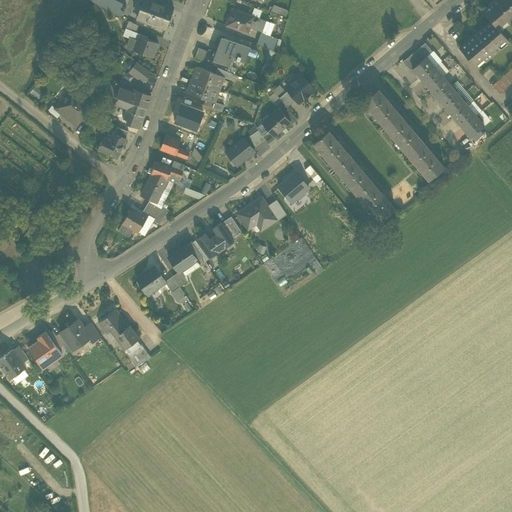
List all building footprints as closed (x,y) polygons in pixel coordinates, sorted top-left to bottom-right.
[(89,0),(116,14),(121,17),(127,6),(115,0),(89,0)] [(143,0),(136,18),(166,29),(173,7),(153,0),(143,0)] [(511,0),(494,0),(482,10),(491,21),(491,20),(498,28),(506,21),(508,23),(511,19),(511,0)] [(261,31),(262,31),(266,21),(232,8),(228,18),(227,18),(225,23),(227,23),(226,25),(248,33),(250,27),(261,31)] [(126,28),(136,32),(139,26),(129,20),(126,28)] [(500,30),(498,28),(491,20),(491,21),(459,48),(476,68),(477,67),(475,65),(483,58),(485,60),(500,48),(498,45),(506,39),(508,41),(508,40),(500,30)] [(274,24),(266,21),(262,31),(261,32),(269,35),(274,24)] [(498,28),(500,30),(508,23),(506,21),(498,28)] [(256,44),(272,50),(277,38),(269,35),(261,32),(262,31),(261,31),(256,44)] [(138,35),(136,40),(133,50),(153,57),(158,43),(138,35)] [(244,62),(247,55),(250,48),(221,37),(216,50),(214,49),(211,59),(229,65),(232,56),(237,58),(236,60),(239,61),(239,60),(244,62)] [(127,47),(133,50),(136,40),(130,38),(127,47)] [(498,45),(500,48),(508,41),(506,39),(498,45)] [(403,62),(410,70),(412,69),(412,68),(426,56),(426,57),(432,51),(425,43),(403,62)] [(194,59),(203,62),(207,51),(198,48),(194,59)] [(257,51),(250,48),(247,55),(254,58),(256,56),(257,53),(257,51)] [(412,69),(421,78),(435,66),(426,57),(426,56),(412,68),(412,69)] [(475,65),(477,67),(485,60),(483,58),(475,65)] [(137,62),(130,71),(144,82),(151,72),(137,62)] [(442,74),(448,69),(442,63),(437,68),(442,74)] [(197,66),(192,79),(219,89),(223,77),(224,76),(215,73),(197,66)] [(443,76),(435,66),(421,78),(429,88),(443,76)] [(223,77),(233,81),(235,74),(217,68),(215,73),(224,76),(223,77)] [(508,86),(511,82),(511,81),(505,74),(501,78),(508,86)] [(286,88),(288,90),(296,99),(299,102),(303,98),(304,99),(309,94),(309,93),(314,89),(301,75),(299,75),(295,78),(295,80),(286,88)] [(451,86),(443,76),(429,88),(437,98),(451,86)] [(504,90),(508,86),(501,78),(497,81),(504,90)] [(214,101),(219,89),(192,79),(188,92),(206,99),(214,102),(214,101)] [(95,90),(104,93),(107,85),(104,82),(99,80),(95,90)] [(500,93),(504,90),(497,81),(492,85),(500,93)] [(107,85),(104,93),(114,96),(117,89),(107,85)] [(38,97),(43,91),(35,86),(31,92),(38,97)] [(459,96),(451,86),(437,98),(446,108),(459,96)] [(61,113),(76,125),(83,117),(82,116),(85,112),(92,103),(89,100),(72,87),(55,108),(61,113)] [(114,96),(123,100),(146,108),(151,96),(134,90),(133,92),(118,87),(117,89),(114,96)] [(363,102),(385,128),(400,115),(378,89),(363,102)] [(296,99),(288,90),(279,98),(287,107),(296,99)] [(112,103),(114,96),(104,93),(102,99),(112,103)] [(86,113),(92,118),(95,112),(100,102),(92,96),(89,100),(92,103),(85,112),(86,113)] [(123,100),(114,96),(112,103),(118,105),(121,106),(123,100)] [(468,106),(459,96),(446,108),(454,117),(468,106)] [(203,105),(222,112),(224,105),(214,101),(214,102),(206,99),(203,105)] [(138,128),(146,108),(123,100),(121,106),(127,108),(125,113),(123,118),(128,120),(130,121),(129,125),(138,128)] [(203,111),(181,103),(174,121),(196,130),(203,111)] [(57,117),(61,113),(55,108),(52,105),(48,110),(57,117)] [(241,105),(238,115),(254,120),(257,110),(241,105)] [(476,115),(468,106),(454,117),(462,127),(476,115)] [(267,129),(273,136),(290,122),(290,121),(283,113),(278,108),(263,121),(269,128),(267,129)] [(290,122),(291,124),(297,119),(288,109),(283,113),(290,121),(290,122)] [(422,141),(400,115),(385,128),(407,154),(422,141)] [(484,125),(476,115),(462,127),(471,137),(479,130),(484,125)] [(110,124),(117,127),(124,130),(127,124),(127,123),(112,117),(112,119),(110,124)] [(128,131),(117,127),(114,133),(125,139),(128,131)] [(248,137),(255,146),(265,140),(261,134),(258,130),(248,137)] [(471,137),(475,141),(483,134),(479,130),(471,137)] [(265,139),(268,144),(272,141),(265,131),(261,134),(265,140),(265,139)] [(313,143),(336,169),(351,157),(329,131),(313,143)] [(100,150),(117,157),(125,139),(114,133),(110,141),(105,138),(100,150)] [(160,149),(176,154),(178,148),(181,140),(166,134),(160,149)] [(226,152),(236,165),(254,151),(244,138),(226,152)] [(444,167),(422,141),(407,154),(429,180),(444,167)] [(192,153),(198,162),(203,158),(195,147),(192,153)] [(189,152),(178,148),(176,154),(187,159),(189,152)] [(336,169),(357,195),(372,182),(351,157),(336,169)] [(152,174),(167,180),(171,167),(172,166),(171,166),(156,161),(155,162),(154,161),(151,167),(153,168),(151,173),(152,174)] [(171,167),(183,171),(183,170),(185,165),(173,161),(171,166),(172,166),(171,167)] [(310,165),(305,169),(316,183),(321,179),(310,165)] [(183,171),(171,167),(167,180),(173,182),(183,186),(186,178),(181,176),(183,171)] [(279,187),(291,202),(297,197),(298,199),(304,193),(303,192),(309,187),(296,172),(279,187)] [(169,191),(173,182),(167,180),(152,174),(151,174),(141,195),(150,200),(156,203),(163,188),(169,191)] [(192,180),(187,178),(186,178),(183,186),(185,187),(189,188),(192,180)] [(394,208),(372,182),(357,195),(379,221),(394,208)] [(183,192),(185,188),(177,184),(175,189),(183,192)] [(185,187),(185,188),(183,192),(183,193),(198,199),(205,194),(189,188),(185,187)] [(156,203),(150,200),(149,201),(161,208),(162,206),(164,203),(170,191),(169,191),(163,188),(156,203)] [(237,214),(248,229),(259,221),(261,222),(265,227),(276,220),(276,219),(267,206),(262,198),(255,202),(256,204),(254,206),(253,204),(252,203),(237,214)] [(276,220),(277,221),(286,215),(276,200),(267,206),(276,219),(276,220)] [(149,201),(145,206),(143,211),(149,215),(155,218),(158,214),(161,208),(149,201)] [(158,214),(163,217),(167,209),(166,208),(162,206),(161,208),(158,214)] [(132,228),(139,232),(147,217),(131,208),(122,222),(132,228)] [(173,213),(167,209),(163,217),(167,219),(173,213)] [(154,220),(159,223),(163,217),(158,214),(155,218),(154,220)] [(147,217),(139,232),(144,235),(154,220),(155,218),(149,215),(147,217)] [(221,223),(231,238),(241,231),(231,216),(221,223)] [(167,219),(163,217),(159,223),(162,226),(169,221),(167,219)] [(118,229),(128,235),(132,228),(122,222),(118,229)] [(197,238),(210,258),(234,242),(231,238),(221,223),(221,222),(212,228),(217,234),(209,239),(205,233),(197,238)] [(186,246),(196,261),(202,257),(192,242),(186,246)] [(178,272),(178,273),(179,272),(181,271),(196,261),(186,246),(168,258),(178,272)] [(137,279),(147,294),(165,282),(164,281),(155,267),(137,279)] [(188,282),(181,271),(179,272),(187,283),(188,282)] [(178,272),(172,275),(180,287),(187,283),(179,272),(178,273),(178,272)] [(172,293),(180,287),(172,275),(164,281),(165,282),(172,293)] [(172,293),(179,303),(187,297),(180,287),(172,293)] [(101,320),(101,321),(116,310),(110,302),(96,313),(101,320)] [(111,330),(125,349),(138,339),(139,339),(129,326),(128,326),(116,310),(101,321),(101,320),(98,322),(107,333),(111,330)] [(61,332),(73,349),(83,342),(89,337),(90,337),(83,328),(78,320),(61,332)] [(89,337),(93,342),(100,336),(91,322),(83,328),(90,337),(89,337)] [(52,330),(49,332),(59,347),(62,344),(52,330)] [(45,331),(38,336),(45,346),(52,341),(45,331)] [(39,340),(28,348),(43,369),(62,355),(52,341),(45,346),(38,336),(37,337),(39,340)] [(87,346),(93,342),(89,337),(83,342),(87,346)] [(125,349),(137,366),(151,356),(138,339),(125,349)] [(13,350),(22,363),(28,359),(19,346),(13,350)] [(0,358),(0,365),(10,379),(12,378),(24,369),(26,368),(22,363),(13,350),(12,349),(0,358)] [(24,369),(12,378),(17,384),(28,375),(24,369)]
